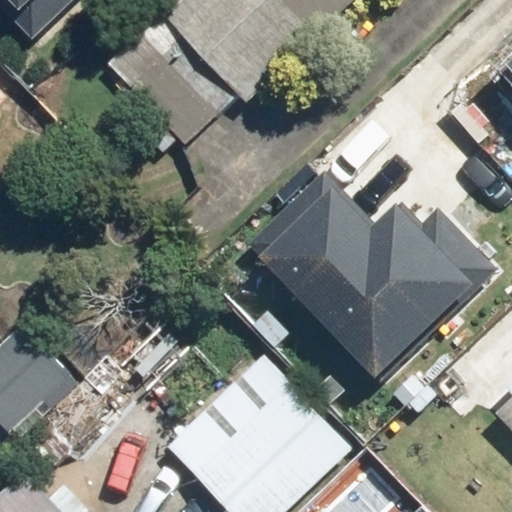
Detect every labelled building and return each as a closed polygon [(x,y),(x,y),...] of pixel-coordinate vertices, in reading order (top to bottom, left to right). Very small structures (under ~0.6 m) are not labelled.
[(14,0),(47,33),(80,0),(14,0)] [(178,0),(115,59),(204,155),(371,0),(178,0)] [(511,141),(511,84),(495,68),(457,106),(503,151),(511,141)] [(0,115),(16,101),(0,83),(0,115)] [(327,166),(254,240),(394,376),(487,281),(408,204),(387,225),(327,166)] [(31,329),(0,357),(0,413),(18,433),(77,379),(31,329)] [(271,352),(171,444),(234,511),(302,511),(366,454),(271,352)] [(82,511),(44,470),(0,510),(0,511),(82,511)] [(437,511),(428,502),(418,511),(437,511)]
